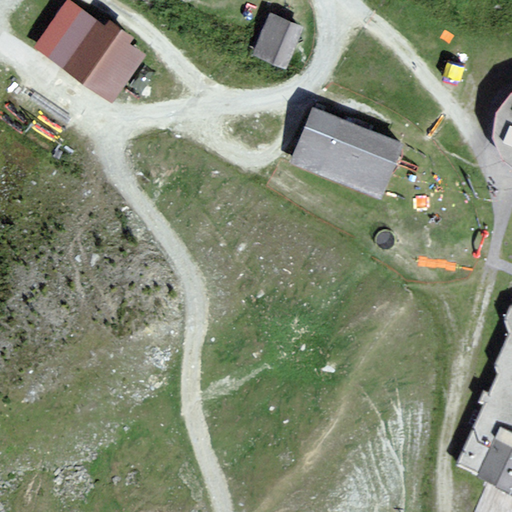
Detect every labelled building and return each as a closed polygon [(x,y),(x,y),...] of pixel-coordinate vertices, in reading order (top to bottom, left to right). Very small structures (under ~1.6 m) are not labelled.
[(144,57),(54,0),(52,0),(23,45),(114,103),(144,57)] [(302,31),(264,12),(246,48),(284,66),(302,31)] [(511,164),(511,85),(504,88),(491,107),(488,132),(496,159),(511,164)] [(400,138),(308,105),(286,164),(378,197),(400,138)] [(511,325),(449,463),(511,492),(511,325)]
